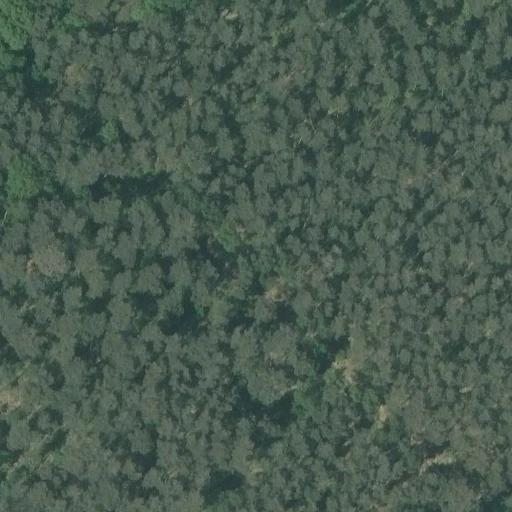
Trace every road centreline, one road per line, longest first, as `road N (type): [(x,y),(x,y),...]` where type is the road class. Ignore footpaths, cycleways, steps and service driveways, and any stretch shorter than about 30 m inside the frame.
road 1 (track): [(477,511),(19,83),(3,58)]
road 2 (track): [(365,0),(0,59)]
